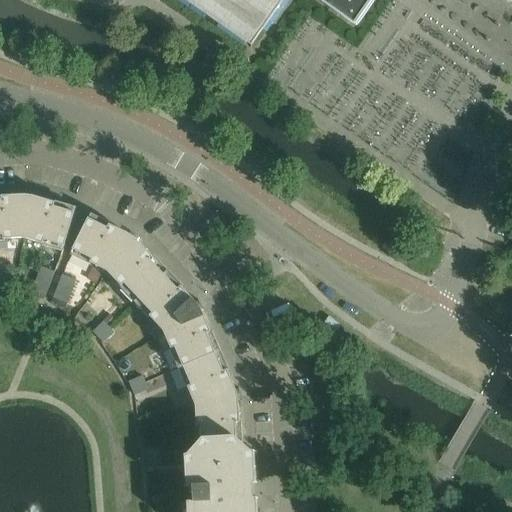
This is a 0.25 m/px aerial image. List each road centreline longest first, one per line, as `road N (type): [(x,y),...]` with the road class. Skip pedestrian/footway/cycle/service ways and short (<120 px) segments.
road 1 (residential): [(452,307),(435,333),(408,328),(143,142),(0,95)]
road 2 (residential): [(0,156),(35,154),(99,171),(162,202),(242,289),(280,380),(287,511)]
